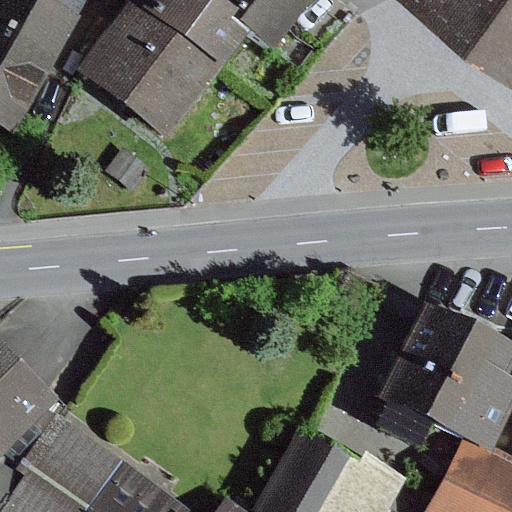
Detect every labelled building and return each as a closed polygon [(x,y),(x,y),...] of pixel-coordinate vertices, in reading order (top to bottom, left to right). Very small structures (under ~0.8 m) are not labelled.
[(0,0),(0,144),(5,136),(12,140),(73,22),(30,0),(0,0)] [(30,0),(73,22),(85,0),(30,0)] [(113,0),(101,18),(110,24),(73,75),(165,142),(245,36),(228,22),(233,14),(212,0),(113,0)] [(312,0),(212,0),(233,14),(228,22),(245,36),(270,55),(312,0)] [(511,0),(417,0),(511,71),(511,0)] [(511,366),(511,352),(420,307),(374,400),(388,406),(376,429),(415,448),(427,425),(488,455),(511,406),(511,383),(506,380),(511,366)] [(0,460),(16,470),(57,419),(63,410),(17,366),(0,350),(0,460)] [(85,511),(120,466),(57,419),(16,470),(12,476),(21,483),(2,511),(85,511)] [(389,511),(404,482),(361,458),(355,466),(296,431),(249,511),(389,511)] [(511,511),(511,472),(459,446),(424,511),(511,511)] [(0,511),(2,511),(21,483),(12,476),(16,470),(0,460),(0,511)] [(184,511),(120,466),(85,511),(184,511)] [(242,511),(226,499),(215,511),(242,511)]
